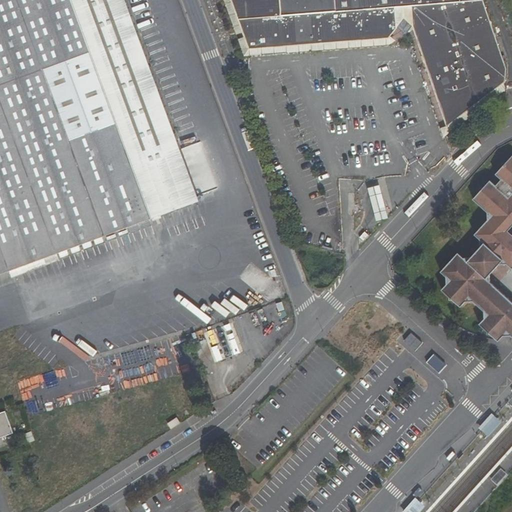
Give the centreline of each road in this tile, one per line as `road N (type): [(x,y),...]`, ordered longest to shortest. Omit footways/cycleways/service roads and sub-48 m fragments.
road 1 (residential): [(190,0),(312,322)]
road 2 (tertiary): [(97,505),(243,403),(312,322)]
road 3 (tertiary): [(312,322),(481,147),(511,128)]
road 4 (unknown): [(27,388),(161,356)]
